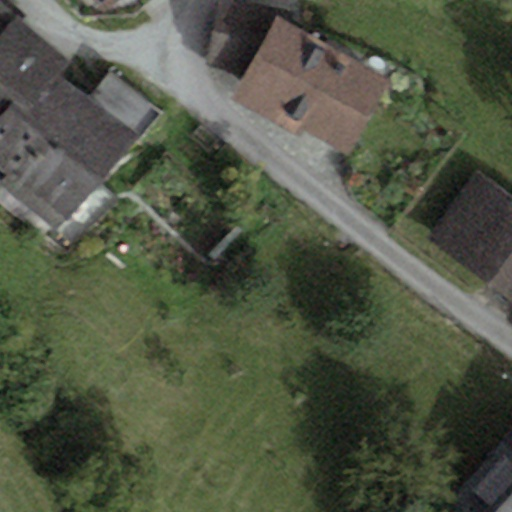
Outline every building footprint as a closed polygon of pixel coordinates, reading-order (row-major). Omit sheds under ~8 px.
[(124,0),(86,0),(103,19),(124,0)] [(277,19),(222,2),(206,63),(242,77),(277,19)] [(67,64),(15,18),(0,4),(0,138),(58,74),(67,64)] [(388,84),(277,19),(242,77),(230,99),(296,138),(302,128),(346,154),(388,84)] [(87,101),(135,143),(160,116),(112,73),(87,101)] [(58,74),(0,138),(0,170),(7,177),(0,185),(55,233),(135,143),(87,101),(58,74)] [(511,195),(477,170),(428,238),(511,298),(511,195)] [(511,511),(511,418),(460,482),(462,511),(511,511)]
